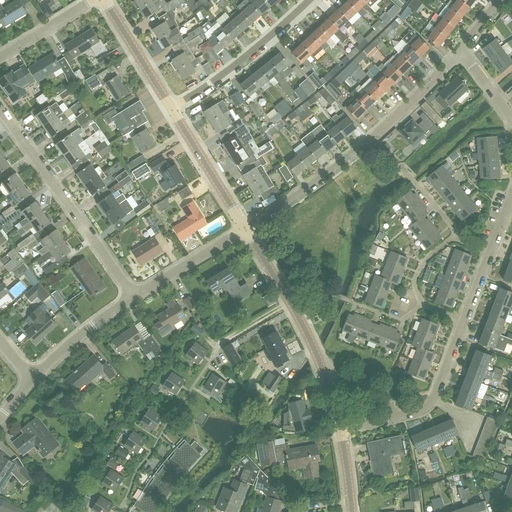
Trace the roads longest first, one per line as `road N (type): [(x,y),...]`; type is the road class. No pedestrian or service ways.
road 1 (residential): [(460,51),(340,162),(244,227)]
road 2 (residential): [(133,297),(0,104)]
road 3 (residential): [(340,428),(312,343),(244,227)]
road 4 (residential): [(340,428),(427,403),(463,318)]
road 5 (residential): [(171,109),(308,0)]
road 6 (residential): [(244,227),(171,109)]
road 7 (residential): [(244,227),(133,297)]
road 8 (residential): [(463,318),(417,301),(411,290),(422,264),(452,239)]
road 9 (residential): [(133,297),(33,378)]
road 10 (residential): [(171,109),(104,0)]
